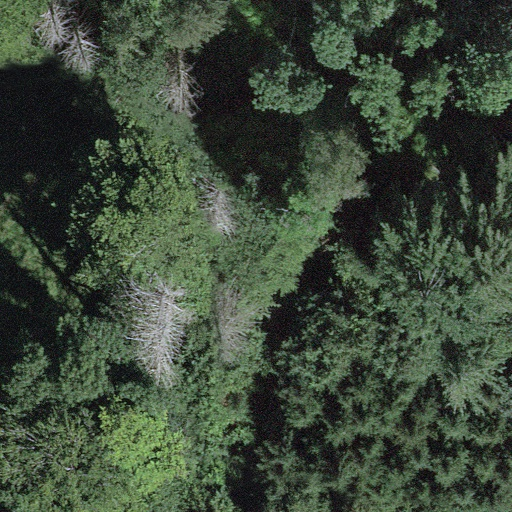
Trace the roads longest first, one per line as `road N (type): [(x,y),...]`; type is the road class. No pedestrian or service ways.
road 1 (track): [(6,511),(152,204),(217,127),(296,77)]
road 2 (track): [(217,127),(0,5)]
road 3 (track): [(511,36),(380,51),(296,77)]
